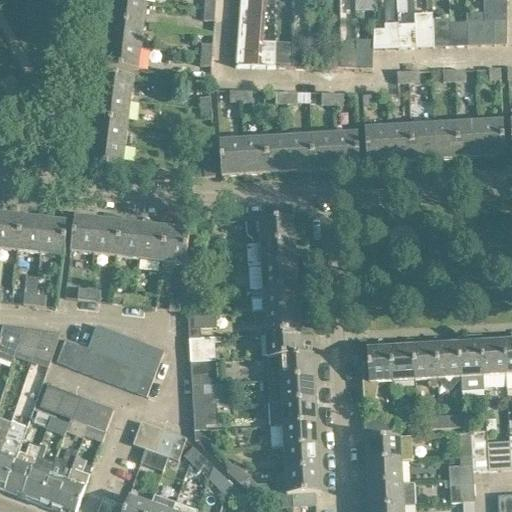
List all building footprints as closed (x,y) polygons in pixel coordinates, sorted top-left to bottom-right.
[(112,0),(109,23),(144,27),(146,4),(112,0)] [(216,12),(216,1),(206,0),(205,11),(216,12)] [(240,0),(237,43),(238,43),(236,69),(275,70),(275,44),(263,44),(266,0),(240,0)] [(355,0),(356,12),(374,12),(374,0),(355,0)] [(395,0),(396,15),(407,14),(406,0),(395,0)] [(507,2),(483,2),(483,12),(507,13),(507,2)] [(215,23),(216,12),(205,11),(204,22),(215,23)] [(484,24),(507,23),(507,13),(483,12),(483,15),(484,24)] [(483,15),(468,15),(468,24),(484,24),(483,15)] [(415,26),(416,50),(432,50),(431,22),(431,16),(415,16),(415,26)] [(449,21),(431,22),(432,50),(450,49),(449,25),(449,21)] [(144,27),(109,23),(106,46),(141,50),(144,27)] [(468,24),(469,48),(506,47),(507,23),(484,24),(468,24)] [(449,25),(450,49),(469,48),(468,24),(449,25)] [(373,42),(373,52),(399,51),(398,26),(385,27),(385,31),(373,32),(373,42)] [(411,26),(398,26),(399,51),(412,50),(411,26)] [(292,45),(292,71),(309,71),(309,40),(292,40),(292,45)] [(356,45),(356,73),(372,73),(373,52),(373,42),(357,41),(356,45)] [(292,71),(292,45),(275,44),(275,70),(292,71)] [(341,45),(340,72),(356,73),(356,45),(341,45)] [(106,46),(104,69),(138,73),(141,50),(106,46)] [(201,57),(212,58),(213,47),(202,46),(201,57)] [(211,69),(212,58),(201,57),(200,68),(211,69)] [(500,71),(489,72),(489,82),(500,82),(500,71)] [(465,72),(453,73),(454,84),(465,83),(465,72)] [(453,73),(442,73),(443,84),(454,84),(453,73)] [(397,86),(408,85),(408,74),(397,75),(397,86)] [(419,74),(408,74),(408,85),(419,85),(419,74)] [(99,75),(96,98),(131,102),(133,79),(99,75)] [(230,104),(241,104),(241,94),(230,93),(230,104)] [(252,94),(241,94),(241,104),(252,105),(252,94)] [(275,105),(286,106),(287,95),(276,95),(275,105)] [(298,95),(287,95),(286,106),(297,106),(298,95)] [(321,107),(332,107),(333,96),(321,96),(321,107)] [(344,97),(333,96),(332,107),(343,108),(344,97)] [(96,98),(93,121),(128,125),(131,102),(96,98)] [(363,98),(364,109),(375,108),(374,98),(363,98)] [(200,100),(200,111),(211,110),(211,99),(200,100)] [(212,121),(211,110),(200,111),(201,122),(212,121)] [(93,121),(91,144),(125,148),(128,125),(93,121)] [(482,159),(505,158),(503,123),(480,124),(482,159)] [(459,160),(482,159),(480,124),(457,126),(459,160)] [(436,162),(459,160),(457,126),(434,127),(436,162)] [(413,163),(436,162),(434,127),(411,128),(413,163)] [(389,164),(413,163),(411,128),(387,130),(389,164)] [(367,166),(389,164),(387,130),(365,131),(367,166)] [(336,171),(360,170),(358,135),(334,137),(336,171)] [(334,137),(311,138),(313,173),(336,171),(334,137)] [(290,174),(313,173),(311,138),(288,139),(290,174)] [(267,176),(290,174),(288,139),(265,141),(267,176)] [(244,177),(267,176),(265,141),(242,142),(244,177)] [(221,178),(244,177),(242,142),(219,143),(221,178)] [(88,167),(120,171),(122,171),(125,148),(91,144),(88,167)] [(204,157),(204,168),(215,167),(214,156),(204,157)] [(215,179),(215,167),(204,168),(205,179),(215,179)] [(22,218),(0,215),(0,250),(18,253),(22,218)] [(45,221),(22,218),(18,253),(41,256),(45,221)] [(97,221),(75,219),(70,253),(93,256),(97,221)] [(295,245),(293,220),(246,223),(247,239),(253,243),(253,247),(295,245)] [(41,256),(64,258),(68,224),(45,221),(41,256)] [(116,259),(120,224),(97,221),(93,256),(116,259)] [(139,261),(143,227),(120,224),(116,259),(139,261)] [(162,264),(166,230),(143,227),(139,261),(162,264)] [(162,264),(185,267),(190,233),(166,230),(162,264)] [(223,236),(211,237),(212,250),(224,249),(223,236)] [(253,247),(248,248),(249,270),(296,267),(295,245),(253,247)] [(206,262),(195,260),(194,271),(205,272),(206,262)] [(263,292),(297,290),(296,267),(249,270),(251,293),(263,292)] [(25,296),(23,307),(34,308),(36,297),(38,282),(27,280),(25,296)] [(192,285),(191,294),(202,295),(203,286),(192,285)] [(264,314),(299,312),(297,290),(263,292),(264,314)] [(78,302),(89,303),(90,292),(79,291),(78,302)] [(90,292),(89,303),(100,304),(101,294),(90,292)] [(201,306),(202,295),(191,294),(190,305),(201,306)] [(123,307),(134,308),(135,298),(124,296),(123,307)] [(36,297),(34,308),(45,309),(47,298),(36,297)] [(135,298),(134,308),(145,310),(146,299),(135,298)] [(169,312),(180,314),(181,303),(170,302),(169,312)] [(264,314),(266,337),(300,335),(299,312),(264,314)] [(189,341),(200,340),(200,331),(215,331),(214,317),(188,319),(189,341)] [(15,360),(26,331),(4,328),(1,339),(3,340),(0,346),(0,360),(13,365),(15,360)] [(99,354),(108,332),(97,328),(88,350),(99,354)] [(33,363),(44,333),(26,331),(15,360),(30,362),(33,363)] [(119,336),(108,332),(99,354),(110,359),(119,336)] [(33,363),(49,369),(61,335),(44,333),(33,363)] [(279,359),(301,357),(300,335),(266,337),(267,360),(279,360),(279,359)] [(121,363),(130,341),(119,336),(110,359),(121,363)] [(466,345),(459,346),(461,379),(462,394),(484,393),(484,390),(481,344),(482,344),(482,338),(466,338),(466,345)] [(189,341),(191,365),(214,363),(212,340),(200,340),(189,341)] [(142,345),(130,341),(121,363),(133,368),(142,345)] [(428,347),(413,348),(415,382),(430,381),(430,387),(438,386),(438,381),(435,341),(433,341),(428,347)] [(438,341),(435,341),(438,381),(439,381),(439,383),(449,392),(459,382),(459,380),(461,379),(459,346),(444,346),(438,341)] [(68,369),(77,346),(65,342),(57,365),(68,369)] [(511,342),(503,343),(506,377),(511,376),(511,342)] [(482,344),(481,344),(484,390),(506,388),(506,377),(503,343),(482,344)] [(144,372),(153,349),(142,345),(133,368),(144,372)] [(68,369),(79,373),(88,350),(77,346),(68,369)] [(415,382),(413,348),(390,350),(393,384),(415,382)] [(164,354),(153,349),(144,372),(156,377),(164,354)] [(99,354),(88,350),(79,373),(90,377),(99,354)] [(368,364),(362,365),(364,406),(375,405),(378,384),(393,384),(390,350),(367,351),(368,364)] [(101,382),(110,359),(99,354),(90,377),(101,382)] [(313,357),(301,357),(279,359),(279,360),(267,360),(268,383),(315,381),(313,357)] [(113,386),(121,363),(110,359),(101,382),(113,386)] [(124,390),(133,368),(121,363),(113,386),(124,390)] [(214,363),(191,365),(192,388),(202,387),(201,378),(215,377),(214,363)] [(135,395),(144,372),(133,368),(124,390),(135,395)] [(147,399),(156,377),(144,372),(135,395),(147,399)] [(270,406),(316,404),(315,381),(268,383),(270,406)] [(202,387),(192,388),(193,410),(216,409),(230,408),(229,386),(202,387)] [(40,409),(57,416),(65,393),(48,387),(40,409)] [(57,416),(71,421),(73,422),(82,400),(65,393),(57,416)] [(98,406),(82,400),(73,422),(88,428),(89,428),(98,406)] [(270,406),(271,429),(317,426),(316,404),(270,406)] [(98,406),(89,428),(106,435),(106,434),(114,412),(98,406)] [(193,410),(194,433),(205,433),(204,429),(217,428),(216,409),(193,410)] [(33,425),(48,431),(52,420),(37,414),(33,425)] [(463,418),(440,419),(441,431),(464,429),(463,418)] [(366,435),(396,433),(395,422),(395,419),(365,421),(366,435)] [(418,432),(441,431),(440,419),(418,420),(418,432)] [(0,452),(9,428),(11,425),(0,420),(0,452)] [(48,431),(47,434),(64,441),(67,433),(70,426),(52,420),(48,431)] [(418,420),(406,421),(407,433),(418,432),(418,420)] [(71,421),(70,426),(67,433),(83,439),(84,437),(88,428),(73,422),(71,421)] [(141,424),(133,447),(146,452),(157,455),(165,433),(141,424)] [(0,452),(0,492),(5,494),(16,464),(19,455),(28,431),(11,425),(9,428),(0,452)] [(317,426),(271,429),(272,451),(285,451),(318,449),(317,426)] [(88,428),(84,437),(102,444),(106,435),(106,436),(106,435),(89,428),(88,428)] [(165,433),(157,455),(167,459),(179,463),(187,440),(165,433)] [(205,442),(205,433),(194,433),(195,443),(205,442)] [(464,436),(458,436),(459,450),(471,449),(472,459),(473,475),(489,474),(488,458),(487,445),(486,434),(464,436)] [(411,439),(366,441),(367,465),(412,462),(411,439)] [(40,452),(23,501),(40,507),(51,477),(55,467),(43,462),(47,450),(42,448),(40,452)] [(16,464),(5,494),(23,501),(40,452),(30,449),(27,458),(19,455),(16,464)] [(185,457),(191,463),(199,455),(193,449),(185,457)] [(320,471),(318,449),(285,451),(286,473),(320,471)] [(471,449),(459,450),(460,459),(472,459),(471,449)] [(51,477),(40,507),(53,511),(57,511),(76,460),(78,454),(67,450),(63,463),(61,463),(57,461),(55,467),(51,477)] [(146,452),(141,466),(151,469),(161,473),(167,459),(157,455),(146,452)] [(199,471),(207,463),(199,455),(191,463),(199,471)] [(460,470),(448,470),(449,483),(450,483),(450,489),(474,488),(473,475),(472,459),(460,459),(460,470)] [(76,460),(57,511),(77,511),(90,478),(83,475),(87,464),(76,460)] [(511,462),(501,462),(502,473),(511,473),(511,462)] [(402,463),(367,465),(368,487),(403,486),(402,463)] [(236,465),(227,474),(234,481),(243,472),(236,465)] [(287,496),(291,496),(315,495),(321,495),(320,471),(286,473),(287,496)] [(250,479),(243,472),(234,481),(241,488),(250,479)] [(215,487),(222,495),(231,487),(223,479),(215,487)] [(450,483),(449,483),(450,506),(462,505),(475,505),(474,488),(450,489),(450,483)] [(403,486),(368,487),(370,510),(415,507),(414,485),(403,486)] [(237,493),(231,487),(222,495),(229,502),(237,493)] [(315,495),(291,496),(292,509),(316,508),(315,495)] [(291,496),(287,496),(280,497),(281,510),(292,509),(291,496)] [(149,506),(146,511),(170,511),(174,504),(154,497),(151,506),(149,506)] [(499,511),(511,511),(511,497),(498,498),(499,511)] [(98,511),(111,511),(114,504),(107,501),(103,499),(98,511)] [(129,499),(126,508),(124,511),(146,511),(149,506),(129,499)]
